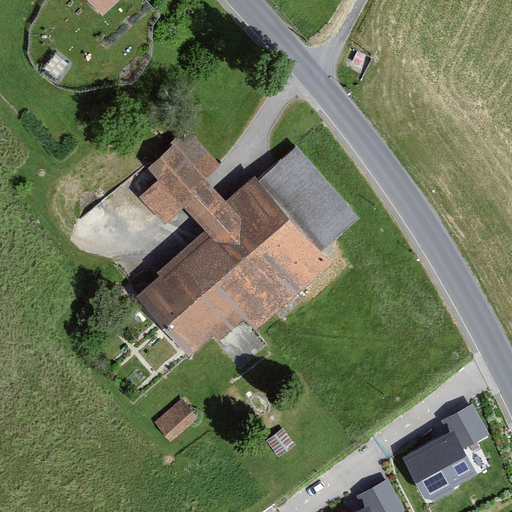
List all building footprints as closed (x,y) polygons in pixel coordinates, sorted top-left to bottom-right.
[(88,0),(103,17),(122,0),(88,0)] [(179,148),(172,141),(144,167),(155,178),(139,194),(166,221),(182,206),(200,226),(154,266),(160,272),(135,292),(185,353),(210,332),(215,338),(242,315),(255,330),(332,262),(322,250),(256,176),(228,201),(208,179),(223,165),(193,135),(179,148)] [(322,250),(359,218),(295,144),(256,176),(322,250)] [(170,445),(200,416),(182,397),(152,426),(170,445)] [(452,436),(406,462),(429,502),(475,476),(452,436)]
